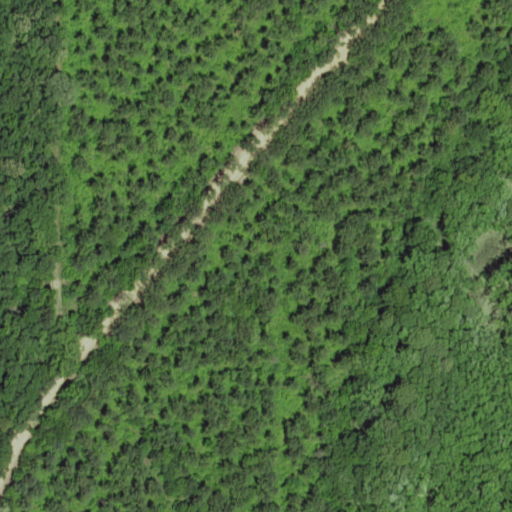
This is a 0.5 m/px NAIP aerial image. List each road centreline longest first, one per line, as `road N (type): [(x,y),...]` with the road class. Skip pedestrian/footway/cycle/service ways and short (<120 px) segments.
road 1 (residential): [(71,293),(132,267),(355,0)]
road 2 (residential): [(0,463),(76,349),(71,293)]
